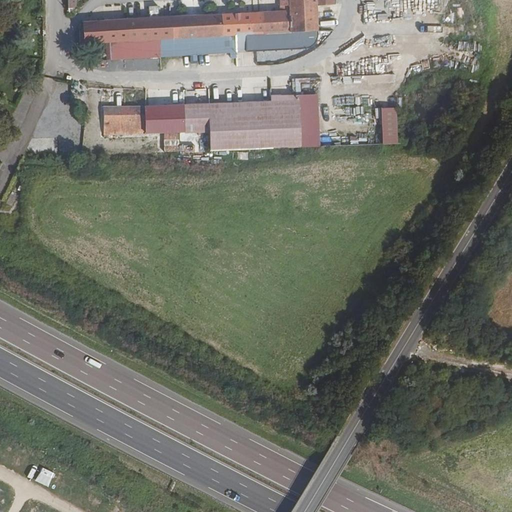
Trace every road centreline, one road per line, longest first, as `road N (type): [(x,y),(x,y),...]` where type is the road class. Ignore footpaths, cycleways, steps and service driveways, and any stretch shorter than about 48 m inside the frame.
road 1 (motorway): [(365,511),(0,322)]
road 2 (unclassified): [(511,177),(303,511)]
road 3 (unclassified): [(53,0),(55,60),(77,73),(107,80),(325,68)]
road 4 (motorway): [(0,362),(290,511)]
